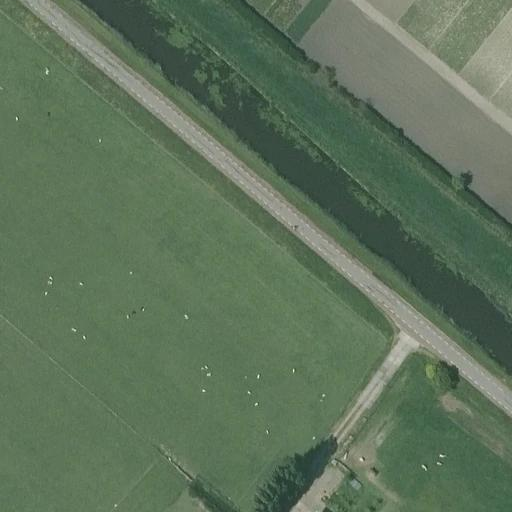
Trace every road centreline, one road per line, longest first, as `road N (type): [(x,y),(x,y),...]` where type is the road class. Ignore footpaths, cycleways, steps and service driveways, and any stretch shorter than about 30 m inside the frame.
road 1 (tertiary): [(511,406),(30,0)]
road 2 (track): [(355,0),(511,129)]
